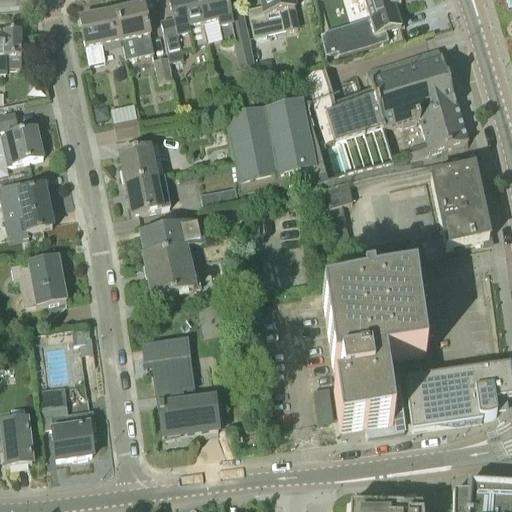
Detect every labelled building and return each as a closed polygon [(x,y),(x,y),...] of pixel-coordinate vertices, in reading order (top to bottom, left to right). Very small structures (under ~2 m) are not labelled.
[(181,55),(207,50),(202,30),(196,0),(187,0),(168,4),(172,24),(160,26),(168,62),(167,62),(168,68),(183,65),(181,55)] [(196,0),(202,30),(218,27),(222,48),(234,45),(241,73),(253,71),(253,68),(255,68),(244,20),(230,23),(224,0),(196,0)] [(297,33),(290,0),(259,0),(262,11),(247,14),(253,43),(297,33)] [(361,0),(369,24),(353,28),(358,46),(374,42),(373,40),(400,32),(394,11),(400,9),(397,0),(392,0),(391,1),(390,0),(361,0)] [(114,16),(121,47),(125,64),(153,58),(142,10),(114,16)] [(102,51),(121,47),(114,16),(78,23),(89,69),(105,65),(102,51)] [(0,36),(0,79),(4,79),(4,74),(21,74),(20,36),(0,36)] [(383,132),(417,122),(454,111),(451,102),(441,67),(438,56),(418,61),(365,77),(370,94),(333,106),(344,143),(323,149),(332,180),(392,164),(383,132)] [(172,85),(168,68),(167,62),(153,65),(158,88),(172,85)] [(274,80),(270,64),(254,67),(255,68),(258,84),(274,80)] [(333,106),(323,71),(301,75),(312,112),(321,141),(323,149),(344,143),(333,106)] [(309,105),(289,109),(225,122),(241,199),(319,182),(318,179),(323,177),(309,105)] [(106,109),(93,112),(96,125),(109,123),(106,109)] [(455,110),(454,111),(417,122),(425,148),(406,154),(409,165),(467,148),(455,110)] [(0,143),(6,172),(43,164),(36,134),(35,129),(16,133),(12,117),(0,119),(0,135),(3,135),(4,139),(0,139),(0,143)] [(137,122),(112,127),(116,144),(140,140),(137,122)] [(125,190),(157,183),(154,167),(161,166),(157,149),(134,154),(134,156),(119,159),(125,190)] [(437,219),(480,209),(473,174),(429,183),(437,219)] [(157,183),(125,190),(131,221),(164,214),(159,193),(166,192),(164,182),(157,183)] [(318,213),(342,209),(351,207),(348,189),(314,195),(318,213)] [(43,191),(24,195),(16,196),(24,238),(52,233),(43,191)] [(237,207),(234,192),(225,194),(228,209),(237,207)] [(320,225),(344,220),(342,209),(318,213),(320,225)] [(480,209),(437,219),(444,254),(488,245),(484,227),(489,226),(487,215),(482,216),(480,209)] [(322,237),(346,232),(344,220),(320,225),(322,237)] [(146,271),(194,261),(193,255),(199,254),(198,251),(205,249),(200,227),(141,239),(145,260),(143,260),(146,271)] [(324,248),(349,244),(346,232),(322,237),(324,248)] [(327,260),(351,255),(349,244),(324,248),(327,260)] [(401,267),(412,265),(408,244),(397,246),(401,267)] [(389,269),(401,267),(397,246),(385,249),(389,269)] [(378,271),(389,269),(385,249),(374,251),(378,271)] [(366,273),(378,271),(374,251),(362,253),(366,273)] [(330,280),(366,273),(362,253),(351,255),(327,260),(330,280)] [(194,261),(146,271),(152,303),(179,298),(187,296),(188,297),(197,295),(197,293),(200,293),(194,261)] [(58,263),(38,267),(10,272),(13,287),(30,284),(35,310),(35,312),(66,306),(65,305),(61,306),(56,277),(58,276),(56,264),(58,264),(58,263)] [(413,285),(393,288),(372,291),(371,285),(362,287),(363,292),(321,298),(333,376),(339,376),(341,392),(333,393),(339,436),(392,428),(384,369),(424,364),(413,285)] [(93,359),(91,342),(79,343),(80,360),(93,359)] [(213,401),(184,405),(183,398),(194,396),(187,346),(143,352),(145,369),(152,368),(162,444),(164,444),(163,442),(216,435),(216,438),(217,437),(213,401)] [(496,419),(493,397),(505,395),(502,371),(435,380),(404,384),(411,436),(481,426),(482,424),(485,424),(487,424),(492,422),(494,421),(495,421),(496,420),(496,419)] [(65,402),(38,405),(42,436),(52,434),(56,466),(92,461),(90,446),(96,445),(94,430),(96,430),(94,416),(68,419),(65,402)] [(31,469),(26,422),(24,422),(11,424),(0,425),(0,427),(5,472),(31,469)] [(511,511),(511,490),(468,487),(467,496),(453,496),(453,511),(511,511)]
